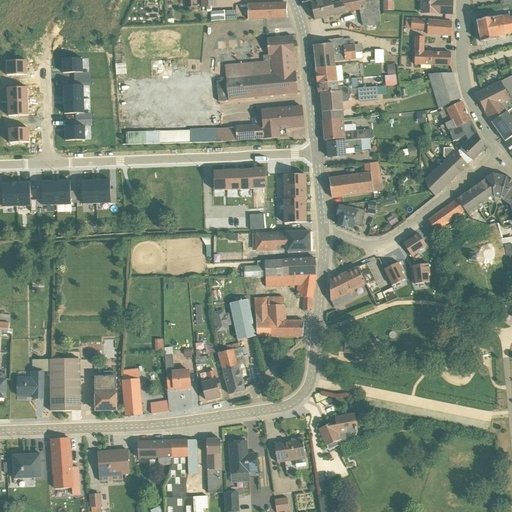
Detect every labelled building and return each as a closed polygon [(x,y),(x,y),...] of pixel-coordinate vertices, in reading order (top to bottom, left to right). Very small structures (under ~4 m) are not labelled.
[(200,0),(201,8),(216,8),(215,0),(200,0)] [(362,28),(380,27),(379,14),(377,5),(380,4),(379,0),(325,0),(310,4),(314,22),(334,17),(334,19),(348,15),(348,14),(359,12),(362,28)] [(438,0),(417,0),(417,2),(420,3),(420,15),(451,16),(452,2),(438,2),(438,0)] [(383,2),(383,12),(392,12),(392,2),(383,2)] [(286,5),(247,7),(248,21),(286,19),(286,5)] [(225,22),(235,22),(235,13),(225,13),(224,12),(211,13),(211,8),(206,8),(206,13),(210,13),(210,23),(225,23),(225,22)] [(509,16),(476,22),(480,44),(505,39),(505,36),(511,34),(511,18),(509,19),(509,16)] [(411,20),(411,31),(427,32),(426,36),(451,38),(451,24),(411,20)] [(244,101),(297,95),(292,38),(266,40),(268,63),(224,67),(226,81),(216,82),(218,102),(244,101)] [(424,39),(414,38),(414,66),(450,67),(450,55),(423,53),(424,39)] [(334,63),(362,60),(361,46),(357,46),(356,47),(354,47),(353,42),(352,41),(343,41),(342,40),(327,42),(327,45),(313,47),(316,70),(335,68),(334,63)] [(127,78),(126,45),(115,45),(117,78),(127,78)] [(383,52),(374,52),(375,64),(383,64),(383,52)] [(82,59),(62,60),(62,74),(82,73),(82,59)] [(26,61),(6,62),(6,76),(26,75),(26,61)] [(393,66),(386,67),(387,76),(394,76),(395,76),(393,66)] [(343,83),(341,68),(316,70),(317,85),(343,83)] [(452,75),(427,76),(438,110),(460,100),(452,75)] [(511,76),(475,95),(481,107),(482,106),(485,111),(483,112),(491,123),(506,113),(511,109),(511,76)] [(395,77),(384,77),(385,88),(396,87),(395,77)] [(351,87),(350,78),(342,79),(343,83),(317,85),(318,95),(321,94),(338,93),(337,88),(350,87),(351,87)] [(83,100),(83,86),(63,87),(63,101),(83,100)] [(347,103),(350,96),(357,95),(358,103),(377,102),(377,97),(386,96),(385,88),(350,91),(350,87),(337,88),(338,93),(321,94),(323,122),(343,120),(342,104),(347,103)] [(27,88),(7,89),(7,103),(27,102),(27,88)] [(83,100),(63,101),(64,115),(84,114),(83,100)] [(27,102),(7,103),(8,117),(28,116),(27,102)] [(470,123),(461,103),(439,114),(444,125),(439,128),(444,137),(444,138),(449,136),(448,133),(470,123)] [(286,130),(304,128),(302,109),(261,112),(262,126),(235,127),(236,142),(286,139),(286,130)] [(504,143),(511,137),(511,120),(506,113),(491,123),(504,143)] [(416,125),(426,124),(425,116),(415,117),(416,125)] [(343,120),(322,122),(324,142),(344,141),(344,142),(372,140),(371,131),(344,133),(343,120)] [(470,123),(448,133),(452,143),(456,141),(464,138),(465,139),(476,134),(470,123)] [(84,127),(64,128),(65,142),(85,141),(84,127)] [(222,143),(236,142),(235,128),(190,129),(189,131),(125,133),(125,144),(222,143)] [(28,129),(8,130),(9,144),(29,143),(28,129)] [(460,159),(467,166),(484,151),(476,134),(466,139),(467,142),(460,149),(457,145),(454,146),(460,159)] [(327,144),(328,159),(346,157),(346,155),(361,154),(361,153),(370,152),(369,141),(327,144)] [(409,158),(416,157),(414,145),(406,147),(409,158)] [(445,161),(437,168),(429,176),(424,181),(427,190),(434,197),(436,197),(443,190),(451,182),(459,174),(467,166),(451,150),(443,150),(443,158),(445,161)] [(328,180),(331,199),(382,192),(378,164),(363,166),(364,174),(328,180)] [(239,190),(253,190),(252,170),(239,171),(239,190)] [(265,170),(252,170),(253,190),(266,189),(265,170)] [(214,191),(227,191),(226,171),(213,172),(214,191)] [(227,191),(239,190),(239,171),(226,171),(227,191)] [(511,181),(506,179),(492,175),(485,180),(491,191),(493,199),(499,201),(502,202),(508,206),(511,203),(511,181)] [(283,177),(284,189),(306,188),(305,176),(283,177)] [(101,180),(95,181),(95,182),(96,205),(110,204),(109,181),(101,181),(101,180)] [(469,217),(477,211),(487,204),(493,199),(491,191),(485,180),(475,187),(465,194),(456,201),(469,217)] [(60,183),(56,183),(56,206),(70,205),(70,181),(60,182),(60,183)] [(51,182),(42,182),(42,206),(56,206),(56,183),(51,183),(51,182)] [(95,182),(81,182),(82,205),(96,205),(95,182)] [(8,185),(2,185),(2,208),(16,207),(16,184),(16,183),(8,184),(8,185)] [(30,184),(16,184),(16,207),(30,207),(30,184)] [(284,189),(284,201),(305,200),(306,200),(306,188),(284,189)] [(283,201),(284,213),(305,212),(305,200),(284,201),(283,201)] [(456,201),(428,222),(436,232),(465,212),(456,201)] [(367,215),(375,216),(376,202),(368,203),(367,215)] [(339,217),(337,226),(339,227),(338,228),(345,229),(345,228),(352,229),(353,227),(361,228),(365,213),(338,208),(336,216),(339,217)] [(284,213),(284,225),(306,224),(305,212),(284,213)] [(309,233),(251,235),(252,251),(255,251),(255,252),(286,252),(286,253),(310,252),(309,233)] [(426,248),(418,235),(402,245),(410,258),(426,248)] [(209,237),(200,238),(205,246),(206,258),(210,257),(209,237)] [(511,245),(510,238),(502,240),(507,263),(511,262),(511,245)] [(469,255),(468,262),(475,263),(476,256),(469,255)] [(370,257),(371,265),(379,263),(377,256),(370,257)] [(243,278),(315,276),(315,268),(314,268),(305,269),(305,260),(257,262),(256,266),(243,267),(243,278)] [(398,263),(383,270),(391,288),(406,280),(398,263)] [(332,300),(335,307),(353,300),(350,293),(366,286),(370,296),(379,292),(368,265),(325,283),(332,300)] [(428,265),(412,267),(415,285),(430,283),(428,265)] [(302,311),(311,312),(312,299),(315,276),(265,278),(265,288),(297,287),(296,293),(300,294),(299,298),(302,298),(302,311)] [(232,282),(235,297),(245,295),(243,280),(232,282)] [(392,289),(372,298),(377,308),(397,299),(396,297),(392,289)] [(255,316),(256,338),(302,337),(304,322),(285,321),(285,306),(283,306),(283,298),(253,299),(254,316),(255,316)] [(228,304),(237,341),(256,337),(248,300),(228,304)] [(505,315),(511,318),(511,307),(506,304),(504,304),(502,304),(500,314),(502,314),(505,315)] [(216,333),(228,330),(228,326),(231,325),(229,314),(225,314),(224,310),(212,313),(216,333)] [(9,315),(0,314),(0,331),(8,332),(9,315)] [(338,354),(353,356),(355,345),(344,343),(344,348),(338,348),(338,354)] [(240,348),(238,344),(225,347),(227,351),(218,354),(229,395),(243,391),(244,391),(237,366),(245,364),(241,348),(240,348)] [(171,348),(164,349),(167,390),(190,388),(188,370),(173,371),(172,356),(170,356),(170,354),(172,354),(171,348)] [(199,351),(195,351),(196,358),(195,358),(195,366),(206,365),(205,357),(199,358),(199,351)] [(49,360),(32,361),(32,372),(49,372),(49,360)] [(49,360),(50,412),(80,411),(79,360),(49,360)] [(206,401),(219,398),(217,391),(221,390),(217,378),(216,379),(214,371),(205,374),(208,381),(201,383),(206,401)] [(17,378),(17,396),(33,396),(33,399),(42,400),(43,373),(30,372),(30,378),(17,378)] [(116,411),(115,372),(103,372),(103,377),(94,377),(95,412),(116,411)] [(142,416),(138,380),(122,382),(125,418),(142,416)] [(151,414),(168,412),(167,401),(150,404),(151,414)] [(356,427),(354,415),(335,418),(334,418),(334,421),(332,424),(318,430),(328,450),(351,440),(354,438),(356,434),(357,433),(356,431),(356,429),(355,428),(356,427)] [(296,469),(306,467),(301,438),(290,440),(291,442),(274,444),(274,445),(277,464),(294,462),(296,469)] [(68,439),(51,440),(54,490),(68,490),(69,496),(80,495),(80,488),(79,467),(72,468),(68,439)] [(188,475),(198,475),(196,441),(196,440),(187,441),(188,475)] [(220,440),(206,441),(207,471),(221,471),(220,440)] [(157,466),(171,466),(171,441),(137,442),(138,460),(156,459),(157,466)] [(187,441),(171,441),(171,466),(171,467),(162,488),(163,511),(202,511),(203,510),(207,510),(207,497),(186,498),(186,485),(188,475),(187,441)] [(248,483),(248,474),(258,473),(256,453),(247,453),(246,442),(229,443),(231,484),(248,483)] [(98,453),(100,483),(122,481),(122,476),(128,475),(126,451),(98,453)] [(12,456),(13,480),(40,478),(39,455),(12,456)] [(222,493),(221,471),(207,471),(208,494),(222,493)] [(238,511),(237,492),(223,493),(224,511),(238,511)] [(100,494),(88,495),(89,509),(91,509),(90,511),(100,511),(100,508),(101,508),(100,494)] [(333,511),(333,496),(322,496),(322,511),(333,511)] [(286,498),(274,500),(275,511),(284,511),(288,511),(286,498)]
